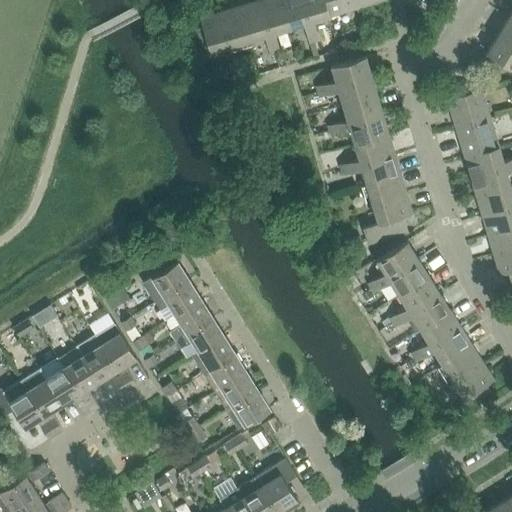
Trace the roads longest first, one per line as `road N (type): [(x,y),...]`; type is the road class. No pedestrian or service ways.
road 1 (residential): [(352,511),(186,259)]
road 2 (residential): [(511,339),(466,275),(411,67)]
road 3 (residential): [(361,511),(511,420)]
road 4 (residential): [(91,511),(62,466),(66,444),(145,394)]
